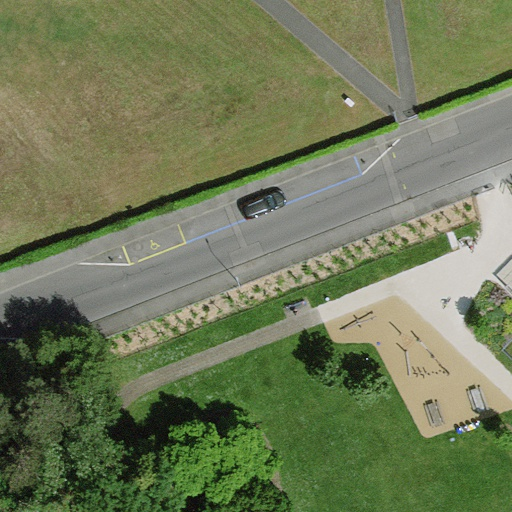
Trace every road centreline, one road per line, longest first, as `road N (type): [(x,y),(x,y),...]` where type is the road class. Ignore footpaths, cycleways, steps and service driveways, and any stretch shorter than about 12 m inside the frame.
road 1 (residential): [(511,122),(0,324)]
road 2 (motorway): [(511,391),(240,511)]
